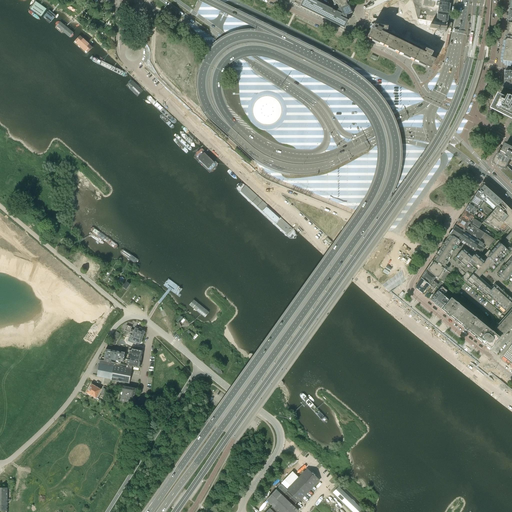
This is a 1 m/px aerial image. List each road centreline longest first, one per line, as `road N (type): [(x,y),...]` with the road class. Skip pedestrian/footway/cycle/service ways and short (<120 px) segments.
road 1 (primary): [(310,159),(270,152),(230,120),(216,95),(217,70),(232,54),(256,49),(335,83),(373,115),(383,165),(365,208),(149,511)]
road 2 (primary): [(160,511),(362,228),(392,173),(392,131),(380,107),(343,73),(303,53)]
road 3 (primary): [(303,53),(261,38),(225,44),(206,63),(205,101),(270,163),(309,168),(346,155)]
road 4 (unclassified): [(0,463),(71,399),(129,316)]
road 5 (residential): [(400,63),(388,78),(229,5)]
road 6 (primary): [(366,136),(342,132),(318,98),(217,30)]
road 7 (residential): [(511,402),(380,292)]
road 8 (residential): [(252,179),(380,292)]
road 9 (residential): [(134,64),(252,179)]
road 10 (residential): [(387,136),(443,155),(393,236)]
road 11 (residential): [(393,236),(252,179)]
road 12 (residential): [(489,358),(409,293),(429,253)]
road 13 (unclassified): [(267,416),(155,326)]
